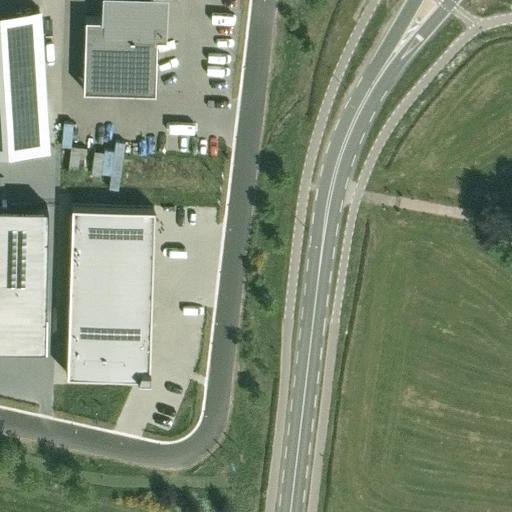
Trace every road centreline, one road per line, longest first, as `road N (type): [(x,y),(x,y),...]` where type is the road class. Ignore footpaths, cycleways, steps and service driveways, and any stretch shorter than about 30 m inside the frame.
road 1 (unclassified): [(0,422),(170,457),(207,437),(218,414),(266,0)]
road 2 (secondary): [(291,511),(328,197),(341,146),(386,64)]
